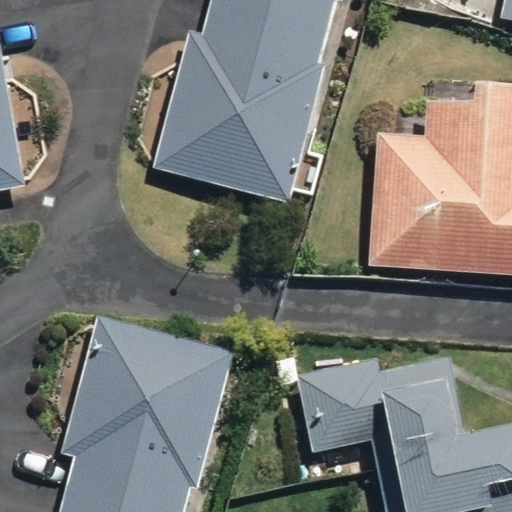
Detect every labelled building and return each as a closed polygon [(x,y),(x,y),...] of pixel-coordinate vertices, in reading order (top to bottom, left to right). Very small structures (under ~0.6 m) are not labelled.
[(144,166),(270,202),(308,69),(296,66),(315,0),(322,2),(322,0),(203,0),(192,39),(182,36),(144,166)] [(511,0),(494,0),(491,18),(511,22),(511,0)] [(359,269),(511,278),(511,88),(454,85),(453,104),(413,101),(412,138),(369,134),(359,269)] [(0,185),(13,183),(0,122),(0,185)] [(172,511),(179,487),(183,489),(219,351),(87,317),(52,454),(64,457),(49,511),(172,511)] [(281,362),(285,387),(299,384),(295,359),(281,362)] [(511,511),(511,426),(474,435),(455,359),(383,376),(379,360),(303,378),(320,453),(375,440),(392,511),(511,511)]
